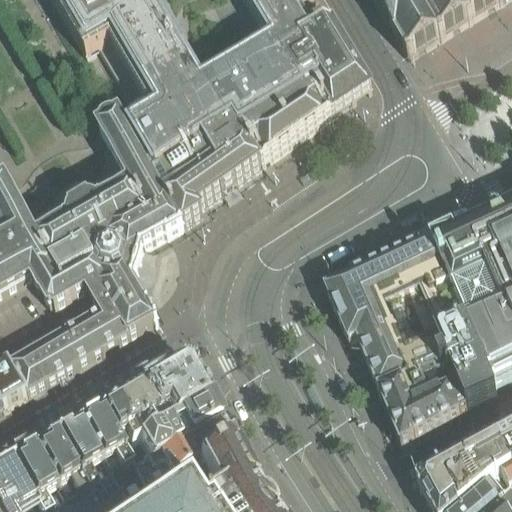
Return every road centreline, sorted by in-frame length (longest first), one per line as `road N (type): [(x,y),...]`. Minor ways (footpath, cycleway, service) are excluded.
road 1 (tertiary): [(418,131),(243,243),(227,264),(217,319)]
road 2 (tertiary): [(217,319),(226,361),(320,511)]
road 3 (tertiary): [(283,314),(287,289),(306,263),(447,187)]
road 4 (tertiary): [(376,484),(283,314)]
road 5 (residential): [(217,319),(75,405)]
road 6 (residential): [(511,414),(376,484)]
road 7 (tertiary): [(342,0),(418,131)]
